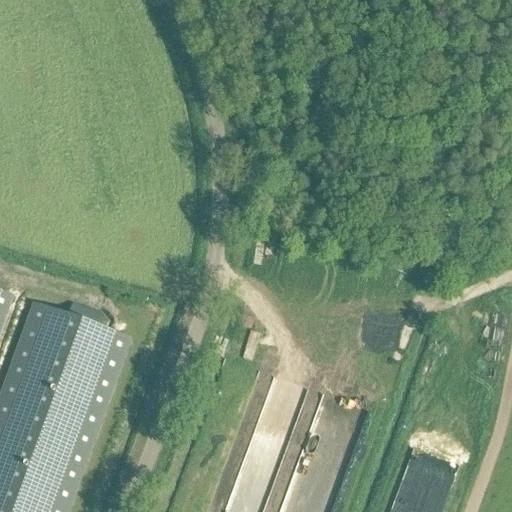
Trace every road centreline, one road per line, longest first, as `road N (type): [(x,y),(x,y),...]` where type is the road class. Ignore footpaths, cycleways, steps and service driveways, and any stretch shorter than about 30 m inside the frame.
road 1 (unclassified): [(124,511),(193,337),(216,257),(224,187),(220,117),(179,0)]
road 2 (track): [(511,369),(472,511)]
